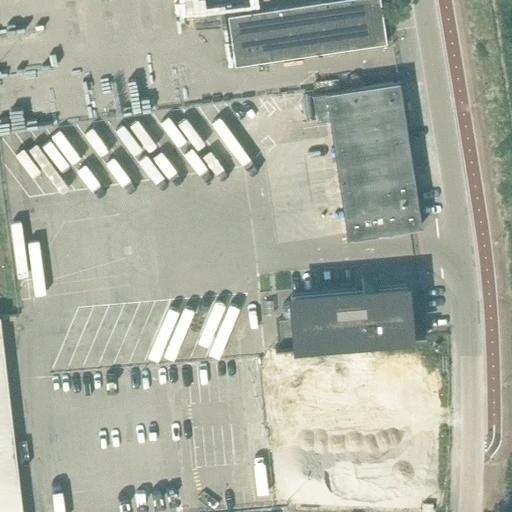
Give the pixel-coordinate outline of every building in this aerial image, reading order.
[(176,15),(260,3),(259,0),(182,0),(174,1),(176,15)] [(379,0),(332,0),(228,15),(235,64),(386,42),(379,0)] [(421,226),(399,81),(351,88),(312,94),(316,119),(330,117),(348,237),(421,226)] [(280,347),(274,347),(274,349),(280,348),(283,348),(325,344),(356,341),(424,334),(424,332),(410,334),(405,284),(392,285),(376,287),(375,273),(360,275),(361,288),(353,289),(290,295),(292,317),(277,318),(280,347)] [(21,511),(0,323),(0,511),(21,511)] [(280,350),(219,356),(233,505),(370,492),(356,341),(325,344),(283,348),(280,348),(280,350)]
